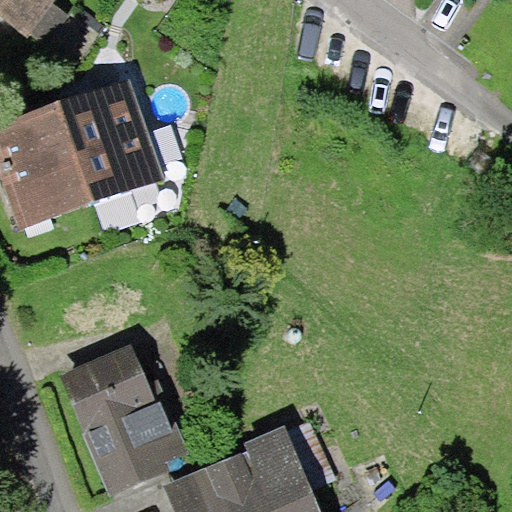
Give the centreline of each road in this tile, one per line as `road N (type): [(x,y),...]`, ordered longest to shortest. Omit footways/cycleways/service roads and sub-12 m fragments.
road 1 (residential): [(511,128),(339,0)]
road 2 (unclassified): [(0,349),(40,436),(61,511)]
